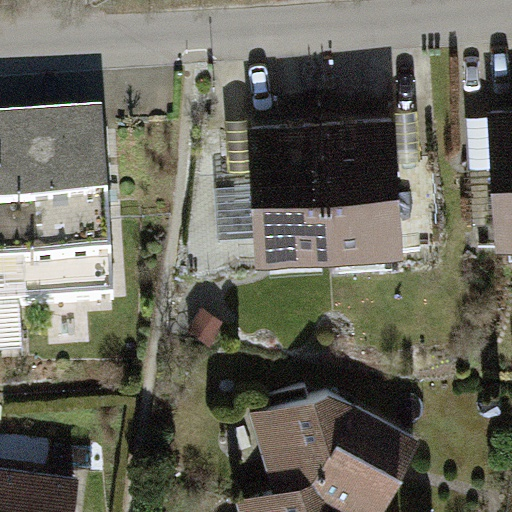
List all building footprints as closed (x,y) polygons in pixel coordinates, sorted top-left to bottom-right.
[(511,105),(472,107),(479,243),(511,241),(511,105)] [(375,121),(231,125),(234,255),(379,251),(375,121)] [(97,129),(0,134),(0,318),(107,313),(97,129)] [(364,511),(411,433),(322,391),(250,414),(267,494),(229,507),(230,511),(364,511)] [(60,511),(66,481),(0,469),(0,511),(60,511)]
